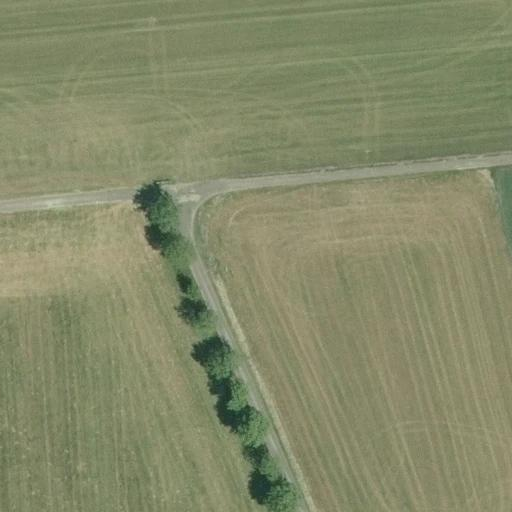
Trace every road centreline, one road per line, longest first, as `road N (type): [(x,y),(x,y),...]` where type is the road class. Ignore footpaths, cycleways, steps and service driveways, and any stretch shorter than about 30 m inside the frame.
road 1 (unclassified): [(157,202),(511,169)]
road 2 (unclassified): [(288,511),(157,202)]
road 3 (unclassified): [(0,212),(157,202)]
